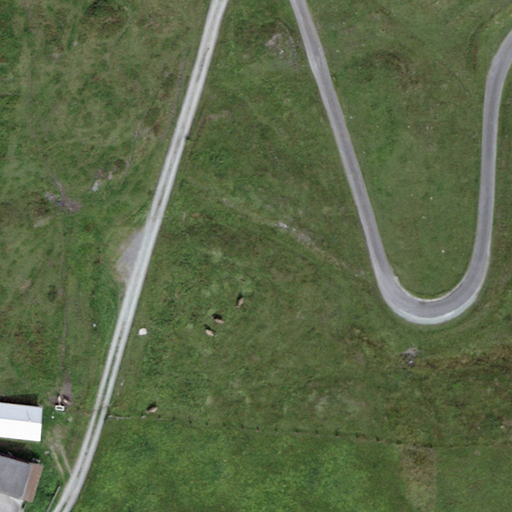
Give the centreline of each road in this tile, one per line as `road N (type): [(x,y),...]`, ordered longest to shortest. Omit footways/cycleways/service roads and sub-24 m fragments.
road 1 (unclassified): [(511,53),(502,69),(476,271),(444,304),(404,305),(379,269),(294,0)]
road 2 (track): [(226,0),(60,511)]
